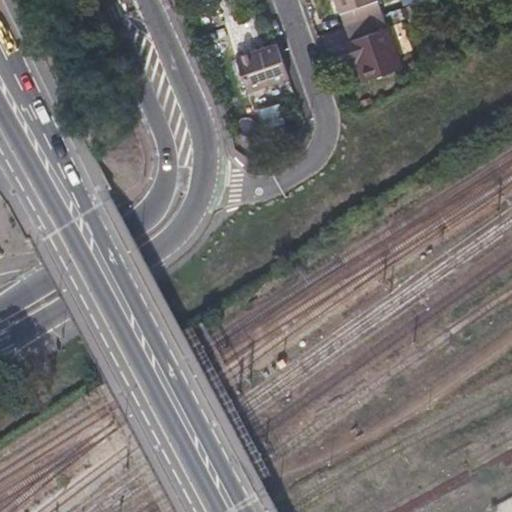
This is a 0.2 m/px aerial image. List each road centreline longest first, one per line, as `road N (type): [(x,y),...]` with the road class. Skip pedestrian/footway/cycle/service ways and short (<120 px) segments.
road 1 (secondary): [(220,511),(73,234)]
road 2 (residential): [(275,0),(323,120),(314,160),(269,189),(236,190),(184,175)]
road 3 (secondary): [(184,175),(174,208),(148,237),(0,323)]
road 4 (secondary): [(73,234),(0,54)]
road 5 (secondary): [(127,0),(182,143),(184,175)]
road 6 (secondary): [(0,127),(73,234)]
